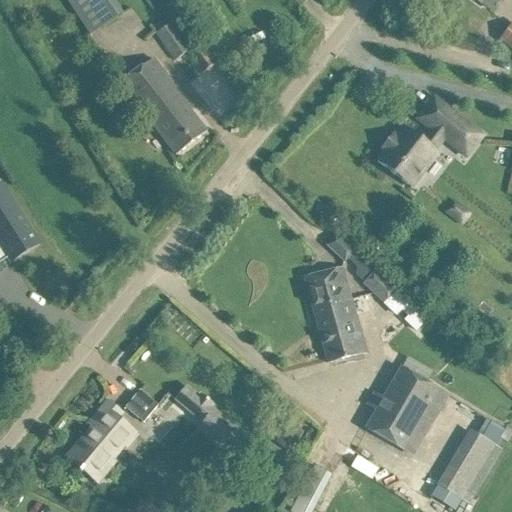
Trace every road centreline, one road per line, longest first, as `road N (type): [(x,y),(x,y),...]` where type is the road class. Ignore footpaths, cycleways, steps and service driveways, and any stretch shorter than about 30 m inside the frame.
road 1 (unclassified): [(0,452),(333,40)]
road 2 (residential): [(333,40),(408,82),(511,109)]
